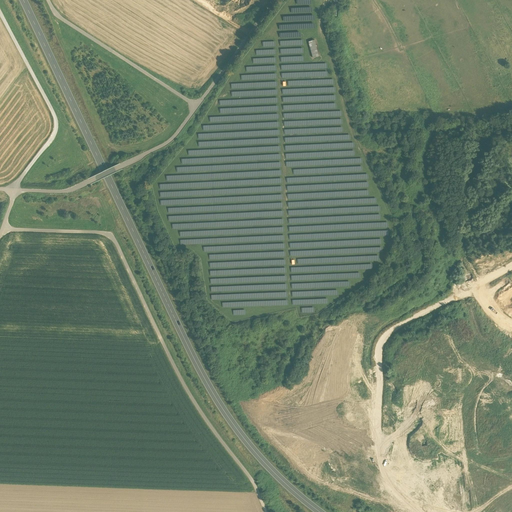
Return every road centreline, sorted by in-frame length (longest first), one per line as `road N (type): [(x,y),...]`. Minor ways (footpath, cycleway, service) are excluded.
road 1 (secondary): [(319,511),(240,435),(200,376),(20,0)]
road 2 (track): [(265,511),(242,457),(166,351),(109,235),(1,229)]
road 3 (unclassified): [(276,0),(172,136),(113,169)]
road 4 (track): [(15,190),(52,145),(57,124),(0,6)]
road 5 (track): [(50,0),(64,21),(197,103)]
road 6 (track): [(336,337),(273,458)]
